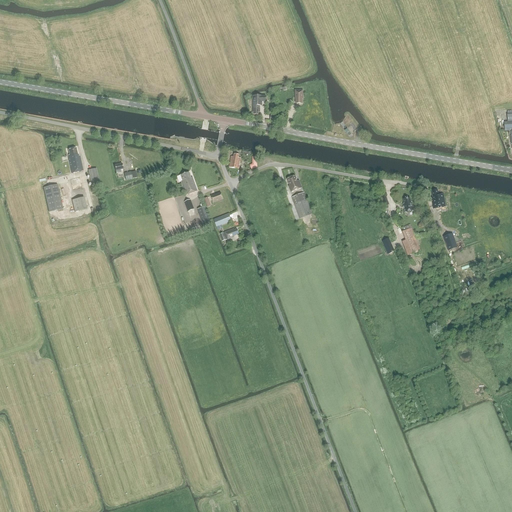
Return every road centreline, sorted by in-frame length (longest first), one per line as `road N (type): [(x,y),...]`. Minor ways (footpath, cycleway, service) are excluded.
road 1 (unclassified): [(355,511),(229,182)]
road 2 (tertiary): [(511,170),(224,120)]
road 3 (unclassified): [(219,156),(0,113)]
road 4 (tertiary): [(204,115),(0,81)]
road 5 (unclassified): [(229,182),(275,163),(428,188)]
road 6 (track): [(320,423),(358,409),(369,414),(407,511)]
road 7 (unclassified): [(204,115),(159,0)]
